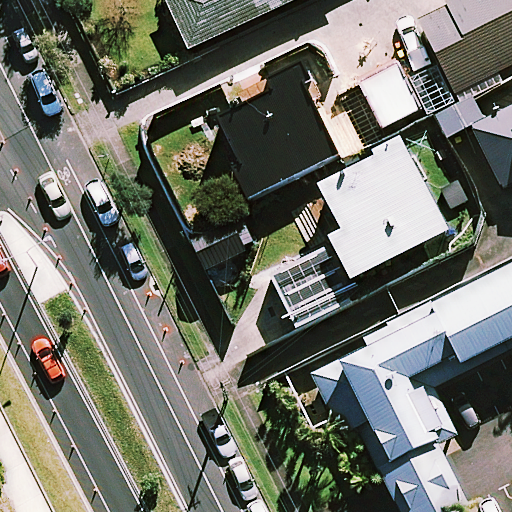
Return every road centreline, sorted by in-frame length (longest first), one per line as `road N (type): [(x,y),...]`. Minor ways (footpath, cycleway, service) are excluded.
road 1 (secondary): [(13,158),(205,511)]
road 2 (secondary): [(124,511),(0,285)]
